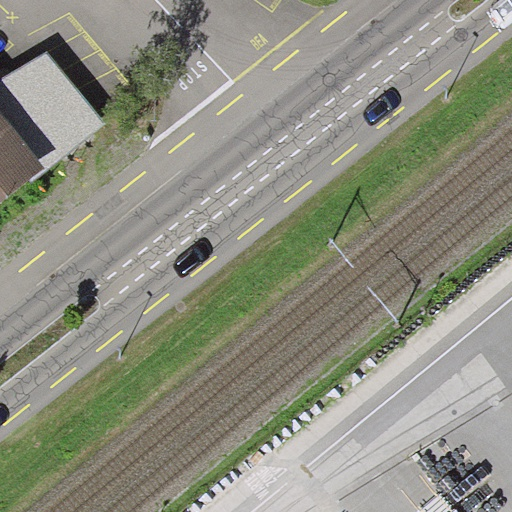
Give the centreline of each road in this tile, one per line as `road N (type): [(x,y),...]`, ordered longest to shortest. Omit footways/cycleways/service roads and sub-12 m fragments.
road 1 (primary): [(0,426),(511,11)]
road 2 (primary): [(425,0),(0,345)]
